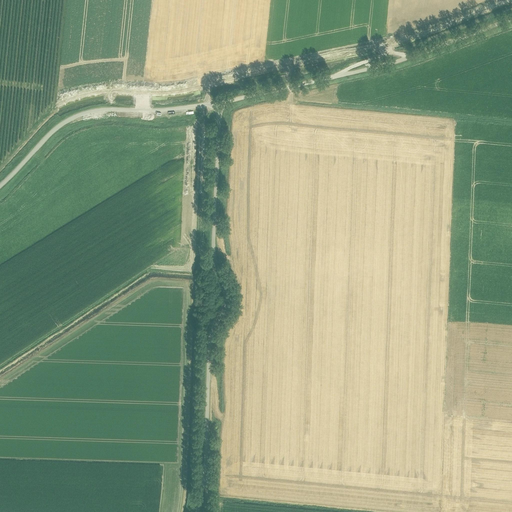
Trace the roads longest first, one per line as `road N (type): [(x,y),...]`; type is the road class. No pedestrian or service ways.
road 1 (unclassified): [(196,511),(209,340),(226,296),(213,251),(219,103)]
road 2 (unclassified): [(219,103),(388,64),(511,18)]
road 3 (unclassified): [(0,186),(76,116),(219,103)]
